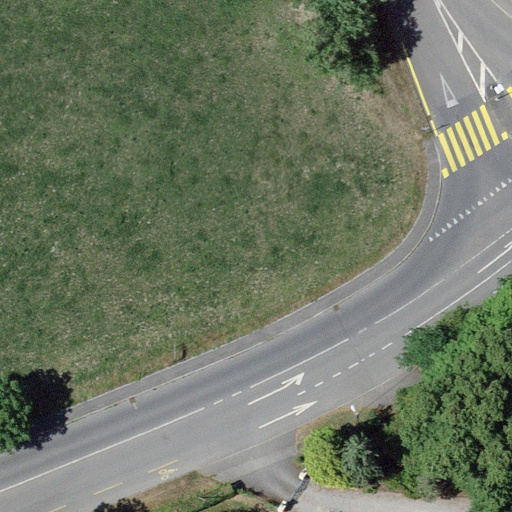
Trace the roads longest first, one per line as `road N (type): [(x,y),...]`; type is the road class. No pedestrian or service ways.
road 1 (tertiary): [(0,493),(225,402),(318,355),(511,230)]
road 2 (tertiary): [(511,124),(439,0)]
